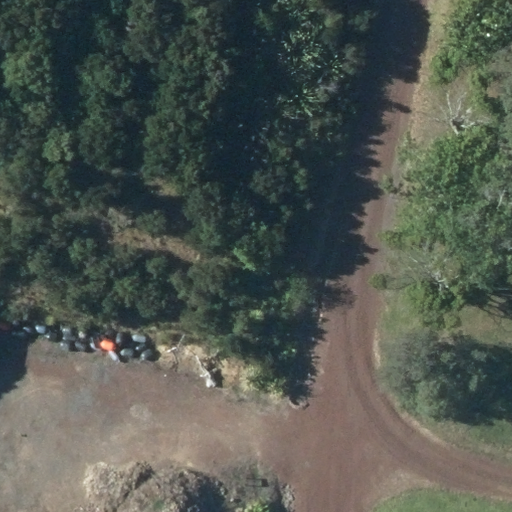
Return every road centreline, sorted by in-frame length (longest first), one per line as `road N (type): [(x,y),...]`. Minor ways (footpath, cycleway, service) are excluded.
road 1 (track): [(422,0),(376,421),(349,511)]
road 2 (track): [(376,421),(511,466)]
